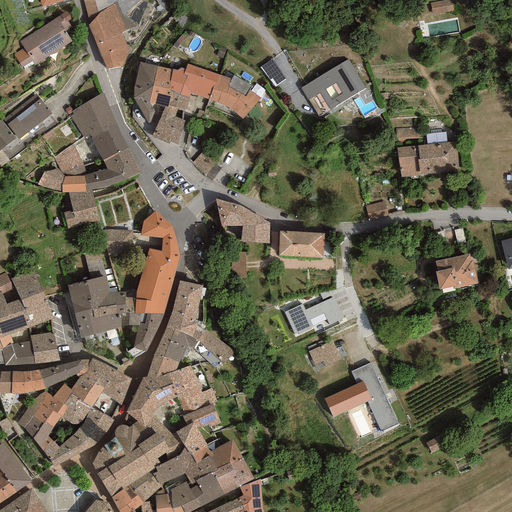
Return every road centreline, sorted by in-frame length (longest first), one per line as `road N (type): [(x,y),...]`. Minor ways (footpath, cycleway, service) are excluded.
road 1 (residential): [(511,217),(475,213),(310,229),(209,191)]
road 2 (residential): [(187,227),(150,355),(110,433),(83,462)]
road 3 (residential): [(78,0),(144,174)]
